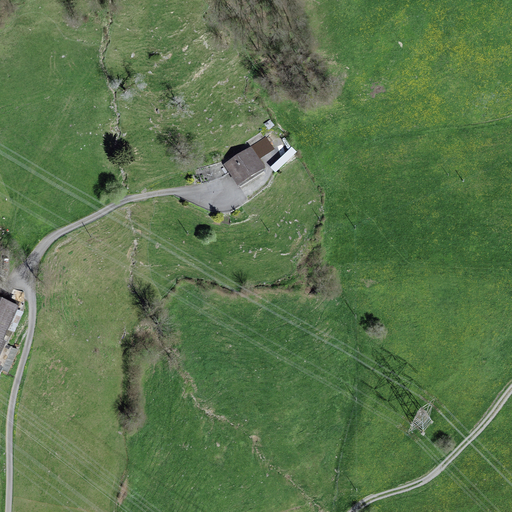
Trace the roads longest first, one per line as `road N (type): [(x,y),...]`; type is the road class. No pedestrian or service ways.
road 1 (unclassified): [(230,188),(140,196),(55,235),(40,250),(10,409),(8,511)]
road 2 (unclassified): [(354,511),(435,473),(511,388)]
